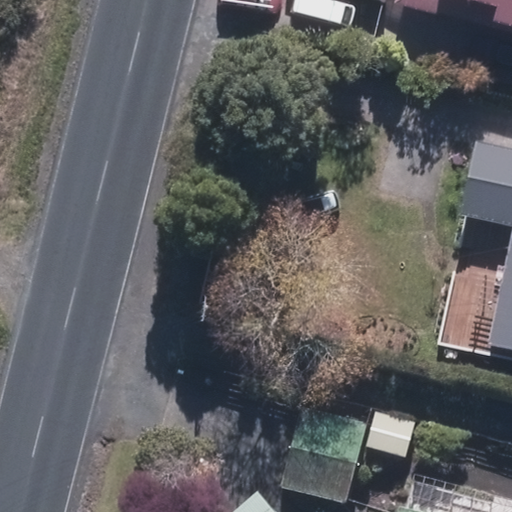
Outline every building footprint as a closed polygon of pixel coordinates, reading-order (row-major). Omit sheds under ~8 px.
[(511,0),(397,0),(396,5),(511,36),(511,0)] [(511,152),(473,146),(460,217),(467,219),(444,345),(511,357),(511,152)] [(294,407),(280,491),(349,502),(363,418),(294,407)] [(511,511),(511,497),(419,475),(409,511),(511,511)] [(278,511),(260,489),(230,511),(278,511)]
